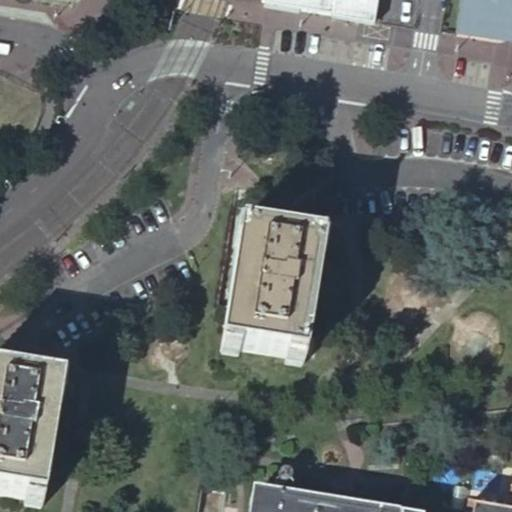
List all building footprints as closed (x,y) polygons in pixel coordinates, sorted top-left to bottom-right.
[(266,0),(266,5),(303,12),(368,23),(377,24),(377,20),(380,0),(266,0)] [(511,0),(465,0),(459,38),(495,45),(498,45),(500,45),(502,44),(504,44),(506,43),(508,42),(510,41),(511,38),(511,0)] [(319,242),(234,227),(213,350),(298,364),(319,242)] [(67,385),(0,374),(0,499),(48,508),(67,385)] [(511,511),(511,496),(507,496),(504,511),(480,511),(464,509),(463,511),(354,511),(246,495),(242,511),(511,511)]
